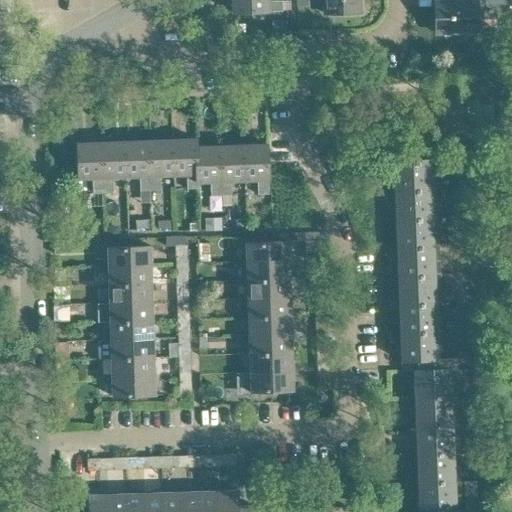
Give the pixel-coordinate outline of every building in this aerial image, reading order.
[(267,0),(231,0),(232,13),(268,12),(268,11),(282,11),(281,1),(267,1),(267,0)] [(322,0),(323,13),(359,12),(358,0),(322,0)] [(434,33),(476,32),(476,19),(496,19),(496,4),(511,3),(511,0),(470,0),(471,1),(434,2),(434,33)] [(286,20),(272,19),(271,32),(285,32),(286,20)] [(486,119),(496,119),(496,105),(485,106),(486,119)] [(196,183),(195,147),(195,139),(171,140),(172,175),(186,175),(186,189),(196,189),(196,183)] [(139,191),(149,190),(147,140),(124,141),(125,177),(138,177),(139,191)] [(159,176),(172,175),(171,140),(147,140),(149,190),(159,190),(159,176)] [(112,178),(125,177),(124,141),(100,142),(102,192),(112,192),(112,178)] [(92,192),(102,192),(100,142),(76,143),(77,179),(91,178),(92,192)] [(242,145),(243,181),(256,180),(257,194),(267,194),(267,180),(266,144),(242,145)] [(230,181),(243,181),(242,145),(218,146),(220,196),(230,195),(230,181)] [(210,196),(220,196),(218,146),(195,147),(196,183),(209,182),(210,196)] [(429,160),(393,161),(394,189),(395,218),(397,274),(400,372),(412,371),(449,370),(456,370),(455,357),(436,358),(434,301),(434,289),(431,216),(430,188),(439,188),(438,159),(429,160)] [(204,218),(205,230),(222,230),(221,217),(204,218)] [(151,220),(135,221),(135,231),(151,230),(151,220)] [(170,221),(157,221),(158,230),(170,230),(170,221)] [(164,238),(164,248),(175,248),(175,245),(184,245),(184,238),(164,238)] [(323,240),(313,241),(313,253),(324,253),(323,240)] [(244,262),(288,261),(287,241),(244,243),(244,262)] [(176,258),(186,257),(186,245),(184,245),(175,245),(175,248),(176,258)] [(106,266),(150,265),(149,246),(106,247),(106,266)] [(245,280),(288,279),(288,261),(244,262),(245,280)] [(107,285),(151,284),(150,265),(106,266),(107,285)] [(314,278),(325,278),(324,265),(314,266),(314,278)] [(176,283),(187,282),(187,270),(176,270),(176,283)] [(325,278),(314,278),(314,291),(325,290),(325,278)] [(245,299),(289,297),(288,279),(245,280),(245,299)] [(187,282),(176,283),(177,295),(187,295),(187,282)] [(108,303),(151,302),(151,284),(107,285),(108,303)] [(452,301),(451,288),(434,289),(434,301),(452,301)] [(246,317),(290,316),(289,297),(245,299),(246,317)] [(108,322),(152,320),(151,302),(108,303),(108,322)] [(315,315),(326,315),(325,302),(315,303),(315,315)] [(178,320),(188,319),(188,307),(177,307),(178,320)] [(326,315),(315,315),(316,327),(326,327),(326,315)] [(247,336),(290,334),(290,316),(246,317),(247,336)] [(188,319),(178,320),(178,332),(189,332),(188,319)] [(109,340),(152,339),(152,320),(108,322),(109,340)] [(476,330),(475,323),(467,323),(468,357),(489,357),(488,330),(476,330)] [(247,354),(291,353),(290,334),(247,336),(247,354)] [(109,358),(153,357),(152,339),(109,340),(109,358)] [(317,352),(327,351),(327,339),(316,339),(317,352)] [(179,356),(189,356),(189,344),(178,344),(179,356)] [(327,351),(317,352),(317,364),(328,364),(327,351)] [(248,372),(291,371),(291,353),(247,354),(248,372)] [(189,356),(179,356),(179,369),(190,368),(189,356)] [(110,377),(153,376),(153,357),(109,358),(110,377)] [(449,370),(412,371),(417,511),(437,511),(454,511),(449,370)] [(291,371),(248,372),(235,373),(236,395),(250,394),(250,392),(292,390),(291,371)] [(153,376),(110,377),(110,396),(154,395),(153,376)] [(318,389),(328,389),(328,377),(317,377),(318,389)] [(180,394),(190,394),(190,381),(179,381),(180,394)] [(197,455),(198,465),(210,465),(210,454),(197,455)] [(223,465),(235,464),(235,454),(222,454),(223,465)] [(161,456),(161,466),(173,466),(173,455),(161,456)] [(185,466),(198,465),(197,455),(185,455),(185,466)] [(148,467),(161,466),(161,456),(148,456),(148,467)] [(112,468),(124,468),(124,457),(111,457),(112,468)] [(124,457),(124,468),(136,467),(136,457),(124,457)] [(86,469),(99,468),(99,458),(86,458),(86,469)] [(217,490),(217,511),(252,511),(252,505),(236,506),(236,489),(217,490)] [(199,511),(217,511),(217,490),(198,491),(199,511)] [(162,511),(180,511),(180,491),(162,492),(162,511)] [(180,511),(199,511),(198,491),(180,491),(180,511)] [(125,511),(143,511),(143,492),(125,493),(125,511)] [(162,511),(162,492),(143,492),(143,511),(162,511)] [(107,511),(125,511),(125,493),(106,494),(107,511)] [(107,511),(106,494),(87,494),(87,511),(107,511)]
